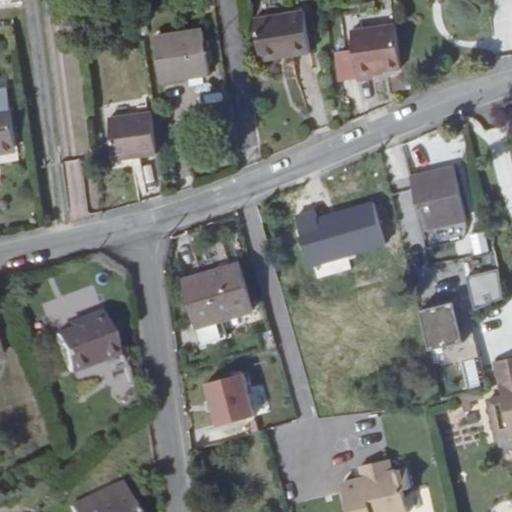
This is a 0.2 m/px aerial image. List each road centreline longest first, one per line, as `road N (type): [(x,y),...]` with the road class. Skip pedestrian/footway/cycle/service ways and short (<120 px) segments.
road 1 (residential): [(511,85),(140,229)]
road 2 (residential): [(140,229),(184,511)]
road 3 (unknown): [(240,190),(318,439)]
road 4 (unknown): [(45,0),(69,245)]
road 5 (residential): [(140,229),(0,261)]
